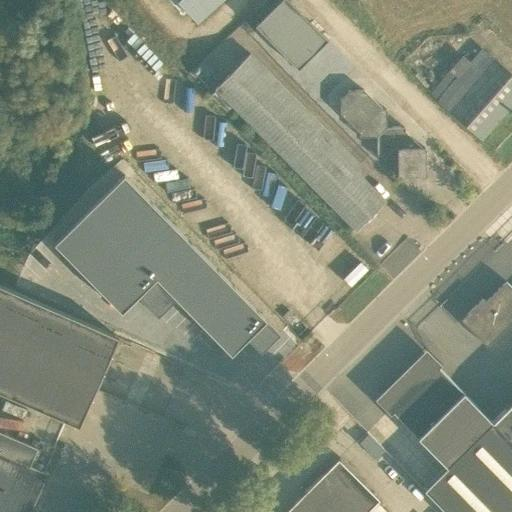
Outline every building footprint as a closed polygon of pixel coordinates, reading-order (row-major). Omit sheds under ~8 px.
[(176,0),(196,21),(219,0),(176,0)] [(298,70),(328,40),(288,0),(280,0),(255,26),(298,70)] [(511,103),(511,76),(494,61),(481,50),(471,62),(437,101),(449,112),(481,139),(511,103)] [(357,230),(371,216),(386,201),(355,170),(360,164),(251,53),(216,88),(216,89),(210,95),(226,111),(232,105),(357,230)] [(387,127),(387,109),(383,108),(364,90),(349,90),(340,99),(340,114),(359,133),(359,136),(377,136),(377,154),(381,154),(398,171),(398,175),(417,175),(425,166),(425,148),(421,147),(405,131),(405,127),(387,127)] [(124,178),(53,246),(120,315),(136,299),(156,319),(175,302),(229,359),(245,343),(259,357),(278,339),(124,178)] [(511,401),(492,421),(511,441),(511,287),(506,281),(486,301),(482,298),(467,313),(469,315),(468,324),(467,326),(486,346),(511,320),(511,401)] [(0,511),(30,511),(47,473),(29,466),(37,448),(0,432),(0,392),(79,426),(118,337),(0,285),(0,511)] [(448,467),(492,421),(426,354),(380,399),(448,467)] [(448,467),(424,491),(445,511),(511,511),(511,441),(492,421),(448,467)] [(285,511),(367,511),(379,500),(338,459),(285,511)]
